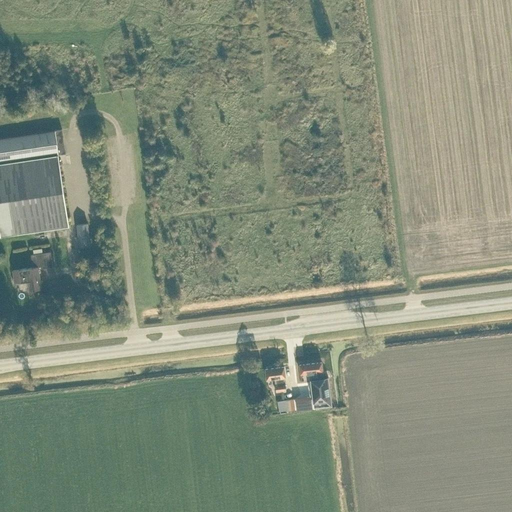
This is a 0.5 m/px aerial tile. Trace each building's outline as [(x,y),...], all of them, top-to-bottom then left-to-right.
[(0,235),(69,226),(58,155),(65,154),(61,129),(54,130),(54,131),(0,138),(0,235)] [(79,247),(90,246),(87,223),(76,224),(79,247)] [(38,269),(52,267),(50,252),(31,255),(32,267),(12,270),(14,282),(27,281),(29,290),(41,289),(38,269)] [(315,408),(332,406),(328,377),(320,378),(320,372),(323,371),(322,362),(300,365),(301,374),(311,373),(312,379),(311,379),(315,408)] [(276,391),(286,390),(285,384),(284,384),(283,378),(286,378),(285,367),(266,369),(267,379),(275,378),(276,386),(275,386),(276,391)] [(285,411),(297,409),(296,398),(284,400),(285,411)]
